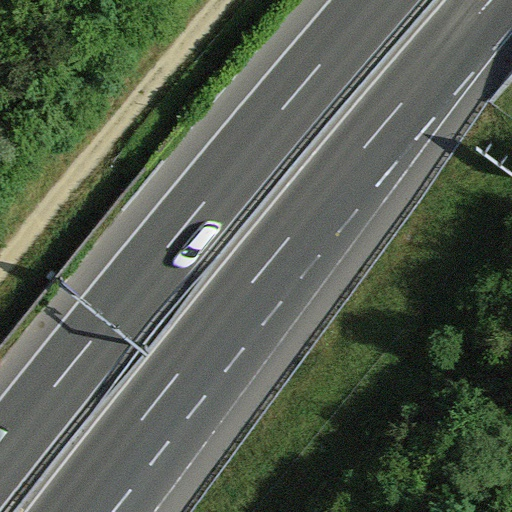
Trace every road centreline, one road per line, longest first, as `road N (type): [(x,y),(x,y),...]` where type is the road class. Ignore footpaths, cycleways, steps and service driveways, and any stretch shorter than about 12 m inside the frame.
road 1 (motorway): [(68,511),(492,0)]
road 2 (motorway): [(381,0),(0,462)]
road 3 (track): [(199,0),(0,245)]
